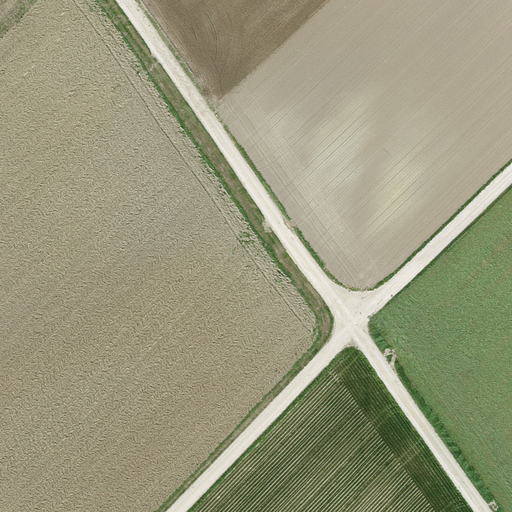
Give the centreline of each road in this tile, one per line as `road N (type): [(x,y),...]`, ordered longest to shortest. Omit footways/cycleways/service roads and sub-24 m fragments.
road 1 (track): [(127,0),(485,511)]
road 2 (track): [(511,172),(353,324),(179,511)]
